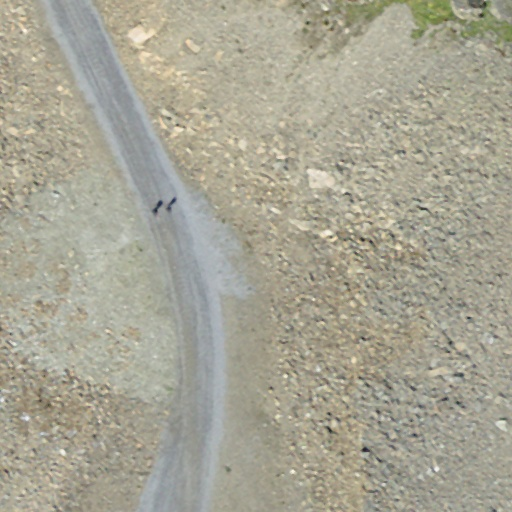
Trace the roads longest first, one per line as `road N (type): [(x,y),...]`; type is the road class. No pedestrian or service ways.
road 1 (track): [(62,0),(156,178),(188,283),(197,393)]
road 2 (track): [(170,511),(197,393)]
